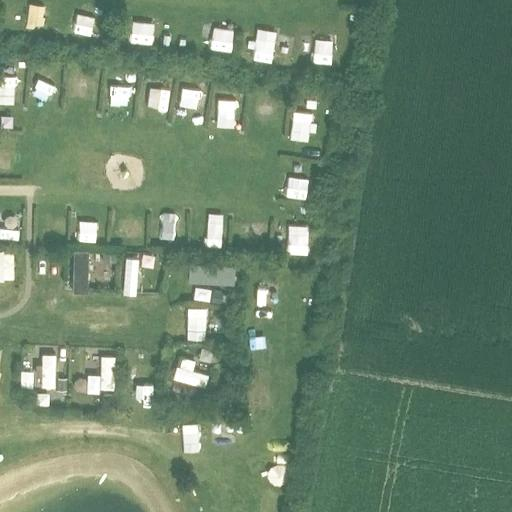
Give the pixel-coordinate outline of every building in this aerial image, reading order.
[(21,21),(43,21),(43,10),(21,10),(21,21)] [(156,36),(170,35),(169,18),(155,19),(156,36)] [(234,44),(233,26),(215,27),(216,45),(234,44)] [(265,53),(285,51),(283,32),(263,34),(265,53)] [(332,59),(332,45),(309,45),(309,59),(332,59)] [(59,88),(60,63),(35,62),(34,87),(59,88)] [(95,62),(74,62),(74,83),(95,84),(95,62)] [(110,67),(110,91),(135,91),(135,67),(110,67)] [(1,70),(1,93),(21,93),(21,70),(1,70)] [(149,70),(144,91),(159,95),(164,74),(149,70)] [(182,74),(181,107),(204,107),(204,74),(182,74)] [(218,104),(239,100),(236,84),(215,88),(218,104)] [(258,89),(258,111),(278,111),(278,89),(258,89)] [(2,147),(0,154),(0,166),(19,172),(24,153),(2,147)] [(289,195),(310,195),(311,172),(290,171),(289,195)] [(0,209),(0,231),(22,230),(20,209),(0,209)] [(85,218),(86,237),(106,236),(105,217),(85,218)] [(284,232),(285,246),(309,245),(308,231),(284,232)] [(88,238),(90,260),(106,259),(104,237),(88,238)] [(0,245),(0,276),(13,275),(11,245),(0,245)] [(143,294),(144,254),(128,254),(127,293),(143,294)] [(107,258),(107,282),(119,282),(119,258),(107,258)] [(95,280),(105,281),(106,263),(95,263),(95,280)] [(236,279),(235,267),(209,270),(210,281),(236,279)] [(76,285),(89,284),(89,272),(75,273),(76,285)] [(116,312),(115,325),(135,326),(135,312),(116,312)] [(44,348),(44,386),(58,386),(58,348),(44,348)] [(156,386),(160,349),(149,348),(144,384),(156,386)] [(90,369),(91,389),(116,388),(115,351),(104,351),(105,368),(90,369)] [(180,356),(180,380),(195,381),(196,356),(180,356)] [(38,378),(36,364),(23,366),(25,380),(38,378)] [(217,419),(219,439),(241,438),(240,418),(217,419)]
